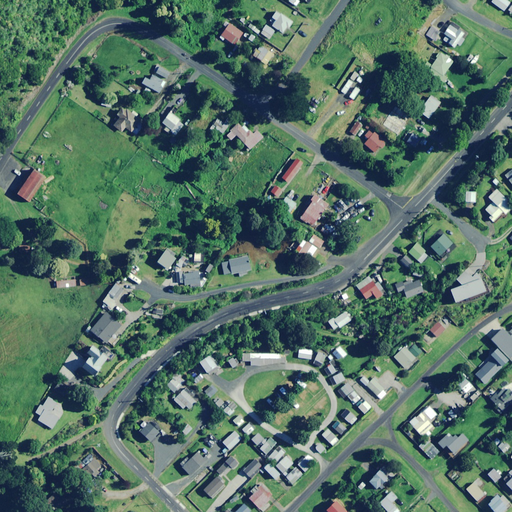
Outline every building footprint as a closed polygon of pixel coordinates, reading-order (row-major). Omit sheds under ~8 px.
[(509,2),(506,0),(491,0),(491,2),(503,11),(509,2)] [(292,22),(275,11),(271,17),(275,20),(271,26),(282,33),(286,27),(288,28),(292,22)] [(242,32),(228,23),(219,35),(234,45),(242,32)] [(274,30),(265,25),(260,33),(268,39),(274,30)] [(457,31),(449,25),(443,33),(446,35),(443,40),(453,47),(456,43),(459,45),(468,33),(459,27),(457,31)] [(439,32),(432,27),(427,36),(434,40),(439,32)] [(251,33),(247,38),(251,42),(256,36),(251,33)] [(272,54),(263,48),(260,52),(256,50),(252,55),(265,64),(272,54)] [(453,61),(440,52),(430,66),(432,67),(429,72),(443,82),(447,77),(443,75),(453,61)] [(169,71),(156,64),(153,71),(165,78),(169,71)] [(164,82),(152,75),(149,80),(144,78),(141,83),(158,93),(164,82)] [(440,102),(430,95),(418,112),(428,119),(440,102)] [(144,123),(122,106),(115,114),(119,117),(112,125),(121,132),(124,127),(135,135),(144,123)] [(184,123),(169,112),(161,123),(171,130),(170,132),(175,135),(184,123)] [(222,133),(230,121),(227,118),(223,123),(216,118),(208,130),(211,132),(214,127),(222,133)] [(361,126),(356,122),(349,131),(354,135),(361,126)] [(241,127),(237,123),(225,135),(230,140),(236,135),(249,150),(262,137),(256,130),(252,134),(243,125),(241,127)] [(383,141),(373,133),(363,144),(373,153),(383,141)] [(277,164),(267,157),(262,164),(257,160),(253,167),(265,175),(269,170),(272,171),(277,164)] [(302,163),(296,158),(281,177),(287,182),(302,163)] [(45,177),(32,168),(15,193),(28,202),(45,177)] [(281,190),(274,185),(270,192),(276,196),(281,190)] [(511,207),(511,204),(496,189),(488,197),(492,202),(484,210),(490,215),(488,217),(492,222),(502,212),(505,214),(511,207)] [(475,192),(465,191),(464,202),(475,202),(475,192)] [(327,205),(312,194),(308,199),(311,201),(299,217),(312,226),(327,205)] [(295,204),(286,196),(278,206),(288,213),(295,204)] [(329,230),(323,226),(319,230),(325,235),(329,230)] [(323,241),(313,234),(308,241),(318,248),(323,241)] [(451,243),(443,234),(429,246),(438,256),(451,243)] [(316,248),(305,241),(297,253),(308,260),(316,248)] [(424,251),(416,243),(408,252),(420,263),(427,256),(423,252),(424,251)] [(175,253),(166,248),(156,262),(167,269),(174,258),(172,257),(175,253)] [(412,262),(405,255),(400,261),(408,267),(412,262)] [(238,273),(239,277),(243,276),(242,274),(246,274),(245,271),(249,270),(246,256),(227,260),(227,261),(220,263),(223,275),(230,273),(231,275),(238,273)] [(182,266),(184,267),(187,264),(179,258),(174,265),(179,269),(182,266)] [(184,287),(204,286),(204,280),(208,280),(207,272),(198,273),(198,270),(187,270),(187,273),(182,273),(181,271),(175,272),(176,283),(184,283),(184,287)] [(484,291),(478,275),(472,277),(466,270),(456,279),(460,286),(449,290),(454,302),(484,291)] [(381,295),(368,277),(356,286),(365,299),(372,294),(376,299),(381,295)] [(77,286),(76,279),(55,281),(56,288),(77,286)] [(423,292),(418,279),(411,282),(410,280),(394,286),(397,292),(403,290),(406,298),(423,292)] [(122,291),(115,286),(110,295),(116,299),(122,291)] [(353,318),(349,312),(340,318),(338,315),(328,321),(333,329),(338,326),(339,328),(353,318)] [(121,325),(105,313),(90,331),(106,344),(121,325)] [(445,330),(438,322),(429,330),(436,337),(445,330)] [(511,355),(511,339),(501,328),(490,339),(509,359),(511,355)] [(421,351),(414,344),(403,354),(400,351),(393,358),(403,368),(421,351)] [(100,352),(91,345),(85,352),(90,356),(82,367),(94,376),(109,354),(102,349),(100,352)] [(346,354),(340,346),(332,352),(338,361),(346,354)] [(299,348),(298,357),(311,359),(312,350),(299,348)] [(507,360),(495,349),(489,355),(491,357),(474,375),(484,384),(507,360)] [(323,364),(326,356),(322,354),(322,353),(318,352),(315,360),(323,364)] [(281,354),(242,353),(242,361),(251,361),(251,365),(261,365),(281,362),(285,363),(285,357),(281,357),(281,354)] [(210,355),(200,362),(207,373),(217,366),(210,355)] [(236,358),(232,358),(227,361),(232,368),(239,363),(236,358)] [(336,362),(328,367),(332,374),(340,369),(336,362)] [(394,385),(392,383),(396,379),(388,370),(378,381),(374,377),(369,382),(363,376),(360,379),(380,399),(386,393),(394,385)] [(185,380),(178,372),(165,384),(173,392),(185,380)] [(342,373),(333,377),(337,384),(345,380),(342,373)] [(202,378),(199,375),(193,380),(196,383),(202,378)] [(476,389),(465,377),(455,386),(467,398),(476,389)] [(68,388),(58,381),(53,389),(62,396),(68,388)] [(348,383),(341,389),(347,396),(354,390),(348,383)] [(216,392),(210,386),(204,391),(211,398),(216,392)] [(195,402),(183,390),(178,395),(176,395),(172,399),(182,409),(185,406),(188,409),(195,402)] [(354,391),(348,396),(352,401),(353,400),(355,403),(361,398),(354,391)] [(511,408),(511,407),(496,392),(490,399),(506,415),(511,408)] [(56,402),(47,397),(42,406),(40,405),(35,412),(40,416),(37,420),(51,429),(58,418),(49,412),(56,402)] [(225,402),(220,398),(218,400),(216,398),(213,400),(215,403),(220,407),(225,402)] [(238,406),(233,401),(223,410),(226,413),(227,412),(230,415),(235,411),(234,410),(238,406)] [(267,409),(261,402),(257,406),(263,413),(267,409)] [(362,403),(358,407),(365,414),(369,410),(368,409),(370,407),(366,402),(363,404),(362,403)] [(436,415),(429,406),(414,418),(417,422),(413,426),(421,436),(425,433),(427,435),(430,433),(427,430),(432,426),(428,421),(436,415)] [(351,412),(345,419),(349,423),(350,422),(352,424),(357,419),(355,417),(355,416),(351,412)] [(233,421),(236,424),(237,423),(239,426),(244,421),(242,419),(242,418),(239,415),(233,421)] [(159,433),(148,423),(139,432),(151,442),(159,433)] [(249,423),(242,429),(247,435),(254,429),(249,423)] [(347,428),(341,423),(335,429),(341,434),(347,428)] [(191,429),(187,424),(183,427),(187,432),(191,429)] [(241,438),(234,431),(222,443),(229,450),(241,438)] [(336,437),(332,432),(326,438),(330,443),(330,442),(333,445),(339,440),(336,437)] [(265,439),(258,433),(252,439),(258,446),(265,439)] [(448,433),(437,443),(442,448),(452,459),(469,443),(467,441),(460,434),(454,439),(448,433)] [(277,443),(271,437),(260,448),(266,454),(277,443)] [(438,452),(425,439),(418,446),(431,459),(438,452)] [(511,447),(503,439),(496,447),(503,454),(511,447)] [(320,443),(315,448),(321,453),(326,448),(320,443)] [(274,464),(286,452),(279,446),(268,458),(274,464)] [(202,457),(197,452),(189,459),(187,457),(178,464),(189,476),(210,456),(207,452),(202,457)] [(268,461),(261,454),(257,458),(264,465),(268,461)] [(308,454),(298,465),(305,472),(315,462),(308,454)] [(294,463),(287,456),(276,466),(283,473),(294,463)] [(237,463),(231,457),(216,472),(219,475),(222,472),(225,475),(231,468),(232,469),(237,463)] [(100,465),(92,459),(81,471),(88,477),(90,473),(94,477),(97,473),(95,471),(100,465)] [(262,465),(256,459),(243,471),(250,477),(262,465)] [(279,474),(268,463),(263,468),(274,479),(279,474)] [(303,474),(296,467),(286,477),(293,484),(303,474)] [(389,476),(381,468),(368,481),(376,489),(389,476)] [(500,476),(493,468),(487,474),(494,482),(500,476)] [(217,476),(203,490),(211,497),(224,484),(223,483),(225,481),(219,475),(217,477),(217,476)] [(483,483),(478,478),(465,489),(476,502),(484,495),(478,488),(483,483)] [(74,483),(63,491),(70,499),(80,491),(74,483)] [(272,496),(261,484),(247,498),(259,509),(272,496)] [(44,502),(53,511),(66,502),(56,491),(44,502)] [(241,495),(239,492),(228,500),(231,503),(241,495)] [(396,498),(390,492),(379,503),(387,511),(397,511),(399,511),(391,503),(396,498)] [(500,498),(496,495),(486,505),(494,511),(501,511),(506,508),(504,506),(508,502),(502,496),(500,498)] [(328,511),(347,511),(348,511),(337,501),(327,511),(328,511)]
